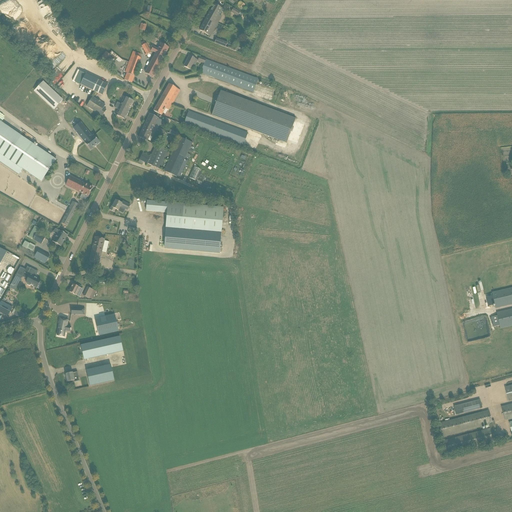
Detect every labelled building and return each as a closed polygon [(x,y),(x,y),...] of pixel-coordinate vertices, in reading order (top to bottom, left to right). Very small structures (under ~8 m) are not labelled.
[(242,10),(245,5),(240,2),(237,6),(242,10)] [(214,4),(207,18),(217,23),(221,17),(218,15),(222,9),(218,7),(214,4)] [(238,16),(240,13),(233,9),(231,13),(238,17),(238,16)] [(217,23),(207,18),(199,31),(204,33),(209,36),(217,23)] [(214,43),(226,48),(227,43),(216,39),(214,43)] [(146,44),(142,46),(147,55),(151,53),(146,44)] [(169,48),(165,46),(161,44),(158,49),(154,47),(151,51),(156,53),(145,74),(153,78),(169,48)] [(107,51),(98,60),(102,64),(110,55),(107,51)] [(127,73),(124,80),(131,83),(141,58),(139,58),(141,54),(133,51),(125,73),(127,73)] [(184,66),(188,69),(191,70),(197,60),(193,59),(189,56),(184,66)] [(204,65),(200,74),(252,93),(257,80),(205,61),(205,60),(204,65)] [(81,83),(80,85),(102,96),(108,85),(86,74),(85,76),(81,83)] [(43,81),(33,91),(53,110),(63,100),(43,81)] [(211,116),(287,143),(296,119),(220,91),(222,87),(207,82),(203,94),(217,99),(211,116)] [(153,111),(162,116),(165,109),(169,111),(180,91),(169,84),(153,111)] [(105,106),(93,98),(87,107),(102,117),(106,111),(104,110),(105,106)] [(122,105),(118,103),(115,108),(119,111),(116,116),(125,120),(133,102),(129,100),(125,98),(122,105)] [(189,111),(184,124),(243,146),(248,133),(189,111)] [(150,114),(144,126),(156,131),(157,129),(155,128),(159,119),(150,114)] [(56,160),(0,121),(0,162),(19,175),(23,170),(41,182),(56,160)] [(75,128),(74,129),(85,143),(87,146),(90,150),(99,143),(93,136),(92,137),(80,123),(75,128)] [(154,136),(156,131),(144,126),(139,137),(147,142),(151,135),(154,136)] [(179,137),(164,171),(177,177),(192,143),(179,137)] [(150,157),(147,155),(143,153),(139,160),(160,169),(168,151),(156,145),(150,157)] [(66,186),(88,197),(93,188),(70,177),(66,186)] [(120,207),(127,211),(130,205),(123,202),(122,204),(116,201),(114,203),(113,203),(110,210),(114,212),(116,209),(118,211),(120,207)] [(147,201),(146,212),(167,214),(168,203),(147,201)] [(78,205),(73,202),(61,223),(67,226),(78,205)] [(166,228),(164,248),(219,253),(223,208),(168,203),(167,214),(166,228)] [(35,226),(28,237),(29,238),(41,245),(45,238),(37,233),(39,229),(35,227),(35,226)] [(57,235),(53,242),(55,243),(55,244),(57,246),(58,245),(61,247),(67,236),(59,231),(57,235)] [(89,262),(99,265),(105,240),(95,237),(89,262)] [(50,256),(39,250),(35,258),(45,264),(50,256)] [(7,267),(5,271),(4,270),(0,276),(0,277),(7,281),(14,269),(11,267),(10,269),(7,267)] [(26,270),(24,273),(30,276),(28,280),(26,283),(37,288),(37,287),(39,286),(40,284),(39,283),(41,281),(35,278),(37,272),(29,268),(27,267),(26,270)] [(15,277),(12,283),(17,286),(18,284),(22,277),(17,274),(15,277)] [(0,281),(0,286),(6,288),(8,282),(1,280),(0,281)] [(79,297),(81,293),(83,290),(73,285),(69,292),(75,295),(79,297)] [(89,299),(89,298),(92,300),(96,292),(93,290),(93,291),(87,287),(83,296),(89,299)] [(511,304),(511,287),(491,293),(495,308),(511,304)] [(1,302),(0,303),(0,313),(8,317),(12,308),(1,302)] [(511,309),(496,313),(497,316),(491,317),(494,327),(500,326),(500,329),(511,325),(511,309)] [(115,316),(95,320),(98,336),(118,332),(115,316)] [(59,323),(57,336),(64,337),(66,331),(67,326),(68,320),(63,319),(63,318),(59,318),(59,323)] [(80,341),(97,338),(95,325),(92,326),(92,329),(78,331),(80,341)] [(120,336),(81,344),(84,359),(84,360),(123,351),(120,336)] [(111,365),(86,371),(90,386),(114,381),(111,365)] [(67,378),(66,379),(66,381),(67,381),(67,382),(74,381),(74,382),(79,381),(77,372),(71,373),(66,375),(67,378)] [(511,384),(504,387),(508,401),(511,400),(511,404),(501,407),(505,420),(511,418),(511,384)] [(482,408),(480,400),(454,407),(456,415),(482,408)] [(489,410),(437,424),(441,438),(489,425),(490,429),(441,441),(445,455),(501,441),(500,436),(495,438),(494,431),(496,430),(494,421),(492,422),(489,410)]
